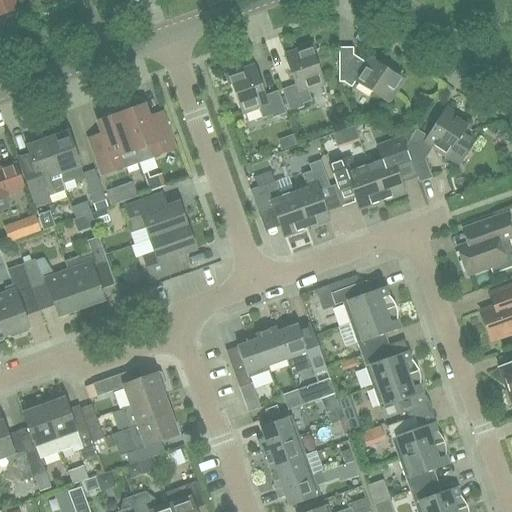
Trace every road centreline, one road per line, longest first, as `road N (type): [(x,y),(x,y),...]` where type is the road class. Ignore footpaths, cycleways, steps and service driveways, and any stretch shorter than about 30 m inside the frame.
road 1 (residential): [(511,508),(411,228)]
road 2 (residential): [(260,284),(167,33)]
road 3 (residential): [(177,315),(245,511)]
road 4 (residential): [(0,382),(63,359),(85,366),(161,338),(177,315)]
road 5 (tertiary): [(0,93),(167,33)]
road 6 (residential): [(260,284),(411,228)]
road 7 (tertiary): [(390,0),(475,59),(511,71)]
